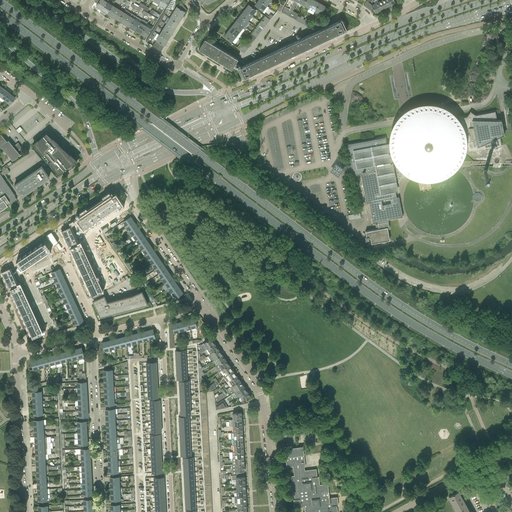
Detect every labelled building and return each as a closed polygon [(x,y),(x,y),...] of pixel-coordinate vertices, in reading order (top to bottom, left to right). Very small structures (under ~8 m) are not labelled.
[(95,0),(94,2),(97,4),(96,7),(102,10),(106,2),(107,0),(95,0)] [(171,0),(166,9),(168,10),(169,11),(175,1),(172,0),(171,0)] [(266,6),(258,0),(255,5),(262,11),(266,6)] [(289,0),(293,2),(289,9),(291,11),(292,11),(297,2),(298,0),(289,0)] [(305,0),(303,5),(309,8),(313,0),(305,0)] [(313,0),(309,8),(314,11),(319,3),(313,0)] [(376,0),(378,2),(382,9),(388,6),(385,0),(380,0),(381,0),(380,0),(376,0)] [(366,1),(363,5),(366,7),(370,10),(373,9),(375,13),(375,12),(382,9),(378,2),(371,5),(366,1)] [(102,10),(107,14),(112,6),(106,2),(102,10)] [(319,3),(314,11),(320,14),(325,6),(319,3)] [(248,5),(244,10),(251,16),(255,11),(248,5)] [(107,14),(113,17),(118,9),(112,6),(107,14)] [(176,7),(173,13),(181,18),(184,12),(176,7)] [(113,17),(118,21),(123,13),(118,9),(113,17)] [(244,10),(240,15),(247,21),(251,16),(244,10)] [(295,20),(297,16),(298,14),(292,11),(291,11),(289,16),(295,20)] [(118,21),(124,24),(129,16),(123,13),(118,21)] [(129,16),(124,24),(129,27),(134,19),(136,16),(130,13),(129,16)] [(173,13),(169,18),(178,23),(181,18),(173,13)] [(240,15),(236,20),(243,26),(247,21),(240,15)] [(169,18),(166,24),(174,29),(178,23),(169,18)] [(129,27),(135,31),(140,23),(134,19),(129,27)] [(140,23),(135,31),(141,34),(146,26),(148,23),(142,19),(142,20),(140,23)] [(236,20),(232,25),(239,31),(242,28),(244,30),(246,28),(243,26),(236,20)] [(342,20),(324,28),(329,39),(333,37),(332,36),(342,31),(343,32),(347,30),(342,20)] [(166,24),(163,30),(171,35),(174,29),(166,24)] [(232,25),(228,30),(235,36),(239,31),(232,25)] [(146,26),(141,34),(146,37),(151,29),(146,26)] [(324,28),(307,36),(312,47),(316,45),(315,44),(325,39),(325,40),(329,39),(324,28)] [(163,30),(159,35),(167,40),(171,35),(163,30)] [(235,36),(228,30),(224,36),(231,42),(235,36)] [(167,40),(159,35),(153,46),(161,51),(167,40)] [(307,36),(290,44),(295,55),(299,53),(298,52),(308,47),(308,49),(312,47),(307,36)] [(211,57),(215,59),(221,49),(205,39),(198,49),(202,52),(203,51),(212,56),(211,57)] [(247,39),(242,45),(247,48),(252,43),(247,39)] [(290,44),(272,52),(277,63),(281,61),(281,60),(290,55),(291,57),(295,55),(290,44)] [(231,70),(234,66),(238,59),(221,49),(215,59),(219,62),(219,61),(228,66),(228,67),(231,70)] [(272,52),(255,60),(260,71),(264,69),(263,68),(273,64),(273,65),(277,63),(272,52)] [(238,59),(234,66),(237,68),(242,79),(247,77),(246,76),(256,72),(256,73),(260,71),(255,60),(245,65),(244,63),(238,59)] [(408,72),(389,75),(393,101),(413,97),(408,72)] [(4,90),(0,94),(0,95),(5,99),(4,100),(5,100),(9,94),(4,90)] [(9,94),(5,100),(10,104),(15,98),(14,98),(9,94)] [(389,143),(389,147),(389,149),(390,152),(391,155),(392,158),(394,161),(395,164),(397,166),(399,169),(402,171),(404,173),(408,176),(411,177),(412,178),(416,179),(417,180),(421,180),(424,181),(428,181),(430,181),(434,180),(437,180),(441,178),(443,178),(446,176),(449,175),(451,173),(452,172),(455,170),(455,169),(457,167),(459,164),(461,162),(463,158),(464,155),(465,152),(466,148),(466,145),(466,142),(466,138),(466,135),(465,132),(464,129),(462,125),(461,122),(459,120),(457,117),(455,114),(453,113),(451,111),(448,109),(443,107),(443,106),(438,105),(436,104),(433,104),(430,103),(427,103),(424,103),(420,104),(417,105),(414,106),(410,107),(408,109),(406,110),(404,111),(400,115),(399,115),(396,119),(395,122),(393,124),(392,126),(391,130),(390,133),(389,137),(389,140),(389,143)] [(467,117),(460,118),(467,152),(473,151),(478,155),(482,149),(501,146),(501,145),(501,143),(500,137),(504,135),(503,131),(501,120),(496,120),(496,117),(495,111),(475,115),(470,111),(467,117)] [(46,132),(33,144),(58,173),(77,160),(46,132)] [(0,147),(1,147),(13,161),(13,160),(14,161),(18,158),(17,157),(20,154),(18,152),(22,149),(18,142),(13,146),(8,140),(7,141),(1,134),(0,134),(0,147)] [(351,165),(343,167),(342,167),(340,167),(341,171),(342,171),(344,170),(352,169),(353,175),(361,174),(366,203),(369,203),(370,208),(372,218),(372,223),(377,222),(378,224),(375,224),(376,227),(378,227),(379,229),(365,231),(366,237),(365,237),(365,241),(369,240),(368,238),(370,238),(371,244),(389,240),(387,229),(389,229),(388,220),(396,218),(397,218),(402,217),(400,203),(399,197),(398,197),(396,197),(388,153),(390,152),(389,149),(389,147),(387,147),(386,144),(387,144),(385,137),(376,138),(376,139),(347,145),(351,165)] [(342,167),(335,162),(329,171),(338,177),(342,171),(341,171),(340,167),(342,167)] [(14,185),(19,192),(22,196),(49,177),(41,166),(14,185)] [(0,210),(7,206),(6,204),(7,203),(9,205),(17,199),(14,196),(15,196),(0,173),(0,210)] [(113,192),(75,218),(84,231),(122,204),(113,192)] [(356,224),(358,224),(358,222),(361,221),(360,213),(347,215),(348,221),(355,220),(356,224)] [(123,221),(127,226),(133,221),(130,217),(123,221)] [(127,226),(129,230),(136,226),(133,221),(127,226)] [(73,222),(60,228),(91,297),(104,292),(73,222)] [(129,230),(133,235),(140,231),(136,226),(129,230)] [(133,235),(136,240),(143,236),(140,231),(133,235)] [(136,240),(140,245),(146,240),(143,236),(136,240)] [(140,245),(143,250),(150,245),(146,240),(140,245)] [(45,242),(16,262),(21,269),(47,251),(48,252),(51,250),(45,242)] [(143,250),(146,255),(153,250),(150,245),(143,250)] [(146,255),(149,259),(156,255),(153,250),(146,255)] [(156,255),(149,259),(152,264),(150,265),(150,266),(153,264),(160,260),(159,259),(156,255)] [(160,260),(153,264),(156,269),(163,264),(160,260)] [(158,272),(156,274),(157,275),(159,274),(166,269),(163,264),(156,269),(158,272)] [(9,268),(1,271),(10,289),(11,289),(14,297),(33,338),(42,333),(29,304),(21,287),(19,284),(17,285),(9,268)] [(55,271),(52,272),(52,273),(53,274),(54,277),(62,274),(60,269),(60,268),(55,271)] [(159,274),(162,278),(169,274),(166,269),(159,274)] [(62,274),(54,277),(57,283),(64,279),(62,274)] [(162,278),(166,283),(173,279),(169,274),(162,278)] [(64,279),(57,283),(58,285),(58,286),(59,288),(67,284),(64,279)] [(166,283),(169,288),(176,284),(173,279),(166,283)] [(61,291),(58,292),(58,293),(59,294),(61,293),(62,293),(69,290),(67,284),(59,288),(60,290),(61,291)] [(169,288),(172,293),(179,288),(176,284),(169,288)] [(179,288),(172,293),(175,297),(173,298),(173,299),(183,293),(182,293),(179,288)] [(63,296),(60,297),(61,300),(64,298),(71,295),(69,290),(62,293),(63,296)] [(99,316),(100,317),(148,304),(143,293),(142,291),(132,295),(107,302),(104,295),(92,301),(94,305),(99,316)] [(71,295),(64,298),(66,304),(74,300),(71,295)] [(74,300),(66,304),(69,309),(76,306),(74,300)] [(76,306),(69,309),(71,314),(79,311),(76,306)] [(79,311),(71,314),(73,320),(81,316),(79,311)] [(81,316),(73,320),(76,325),(84,321),(83,321),(81,316)] [(194,318),(189,320),(191,328),(194,327),(195,330),(197,329),(196,326),(194,318)] [(189,320),(183,321),(185,329),(191,328),(189,320)] [(152,329),(147,331),(149,339),(154,337),(154,340),(155,340),(153,329),(152,329)] [(207,341),(202,344),(205,350),(207,349),(214,344),(211,338),(207,341)] [(214,344),(207,349),(211,354),(218,349),(214,344)] [(81,348),(75,349),(77,357),(78,360),(79,363),(84,361),(84,358),(81,348)] [(211,354),(208,356),(211,361),(215,359),(222,354),(220,351),(219,351),(218,349),(211,354)] [(58,354),(53,355),(55,363),(56,363),(57,368),(62,366),(61,362),(60,362),(58,354)] [(222,354),(215,359),(218,364),(225,360),(222,354)] [(37,359),(31,361),(33,369),(38,368),(39,367),(37,359)] [(218,364),(215,367),(218,372),(222,370),(229,365),(225,360),(218,364)] [(229,365),(222,370),(225,375),(232,370),(229,365)] [(225,375),(223,377),(227,382),(229,380),(236,375),(232,370),(225,375)] [(229,380),(227,382),(230,387),(233,385),(240,381),(236,375),(229,380)] [(230,387),(233,393),(236,391),(243,386),(240,381),(233,385),(230,387)] [(207,390),(207,392),(212,392),(212,391),(215,388),(214,387),(217,385),(215,382),(206,389),(206,390),(207,390)] [(236,391),(233,393),(237,398),(240,396),(247,391),(248,391),(246,387),(245,388),(243,386),(236,391)] [(218,395),(215,397),(218,401),(225,397),(224,396),(226,394),(224,391),(222,393),(218,395)] [(247,391),(240,396),(241,397),(243,401),(250,397),(247,391)] [(227,407),(223,400),(215,405),(216,410),(227,407)] [(328,492),(328,483),(320,484),(319,476),(317,477),(316,469),(304,470),(304,468),(303,467),(305,466),(303,446),(292,448),(287,448),(288,454),(285,455),(286,467),(290,467),(290,466),(293,466),(293,468),(294,475),(291,476),(292,484),(290,484),(291,487),(295,487),(295,491),(294,492),(295,499),(293,500),(294,508),(298,507),(304,507),(305,511),(337,511),(337,505),(338,505),(337,497),(329,498),(327,498),(327,496),(321,497),(321,493),(328,492)] [(244,464),(235,465),(235,471),(236,474),(237,474),(243,474),(243,471),(244,471),(244,464)] [(237,475),(231,475),(232,480),(236,480),(236,484),(245,483),(244,477),(243,477),(243,474),(237,474),(237,475)] [(449,496),(457,511),(458,511),(467,507),(458,491),(449,496)]
